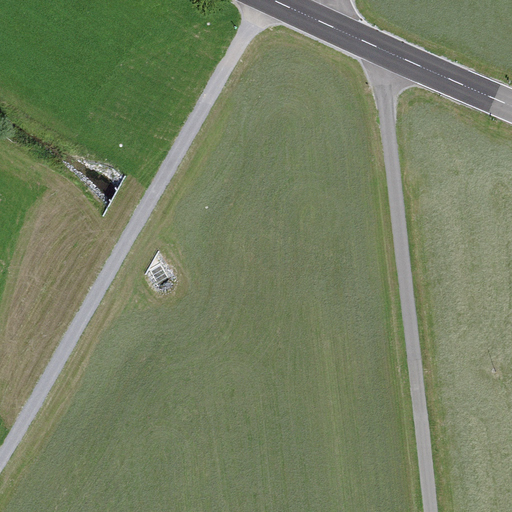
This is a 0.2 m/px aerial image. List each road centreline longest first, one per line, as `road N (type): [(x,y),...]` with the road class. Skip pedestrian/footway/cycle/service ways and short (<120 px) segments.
road 1 (track): [(266,0),(0,468)]
road 2 (track): [(395,57),(387,97),(434,511)]
road 3 (secondary): [(511,106),(309,17)]
